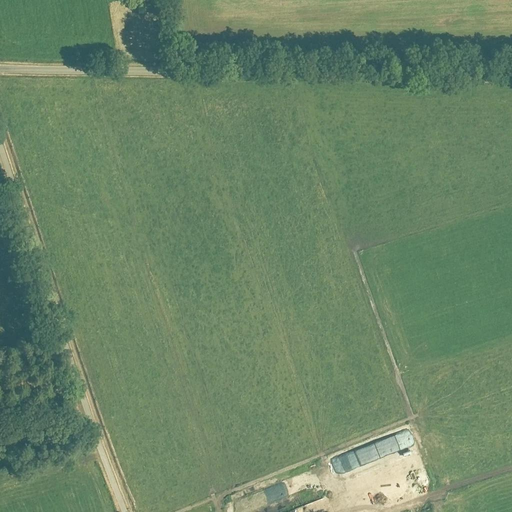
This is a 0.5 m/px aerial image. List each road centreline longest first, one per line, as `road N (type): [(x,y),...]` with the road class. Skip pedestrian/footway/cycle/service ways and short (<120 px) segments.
road 1 (unclassified): [(511,80),(0,68)]
road 2 (unclassified): [(123,511),(0,143)]
